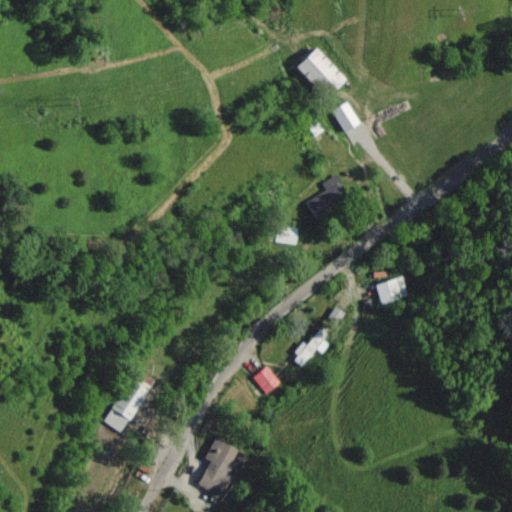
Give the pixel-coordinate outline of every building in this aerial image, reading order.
[(295,66),(323,96),(343,77),(315,47),(295,66)] [(341,131),(358,124),(347,101),(331,109),(341,131)] [(314,217),(350,200),(337,173),(320,181),(325,190),(305,199),(314,217)] [(380,304),(407,295),(401,275),(374,284),(380,304)] [(327,333),(319,327),(306,345),(302,342),(290,358),(302,367),(315,350),(320,354),(328,344),(322,340),(327,333)] [(280,382),(265,365),(251,377),(267,394),(280,382)] [(218,495),(239,449),(213,437),(203,457),(208,460),(196,485),(218,495)]
